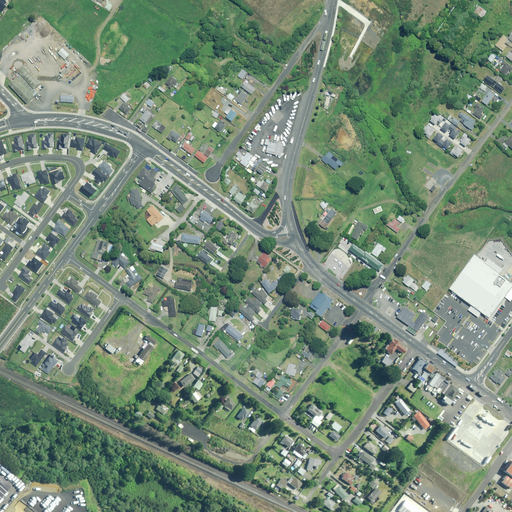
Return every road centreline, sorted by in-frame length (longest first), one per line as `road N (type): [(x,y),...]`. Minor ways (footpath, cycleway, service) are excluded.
road 1 (residential): [(511,100),(379,282)]
road 2 (residential): [(210,176),(332,12)]
road 3 (residential): [(121,296),(283,416)]
road 4 (secondary): [(291,162),(332,12)]
road 5 (residential): [(283,416),(363,305)]
road 6 (residential): [(338,455),(415,345)]
road 7 (secondary): [(144,147),(101,125),(27,119)]
